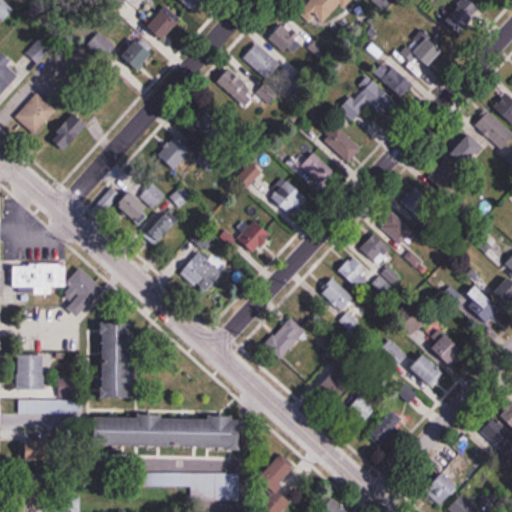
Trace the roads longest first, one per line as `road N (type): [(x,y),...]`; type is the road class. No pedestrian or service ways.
road 1 (tertiary): [(0,156),(394,511)]
road 2 (residential): [(511,26),(213,348)]
road 3 (residential): [(249,0),(61,211)]
road 4 (residential): [(511,345),(374,494)]
